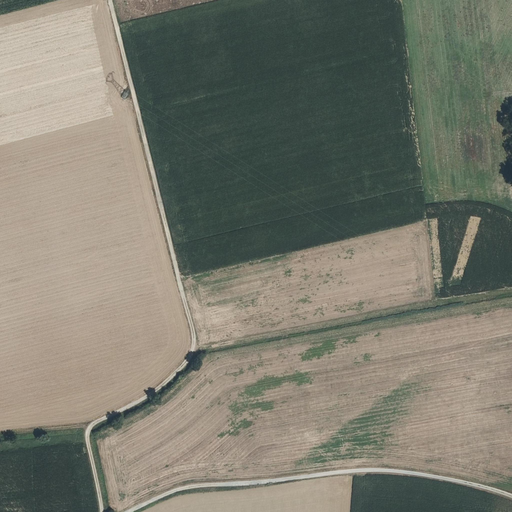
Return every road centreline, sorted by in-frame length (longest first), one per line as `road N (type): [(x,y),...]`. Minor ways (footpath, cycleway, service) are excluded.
road 1 (track): [(108,0),(193,343),(180,368),(152,392),(89,427),(102,511)]
road 2 (track): [(129,511),(191,488),(358,471),(442,478),(511,497)]
